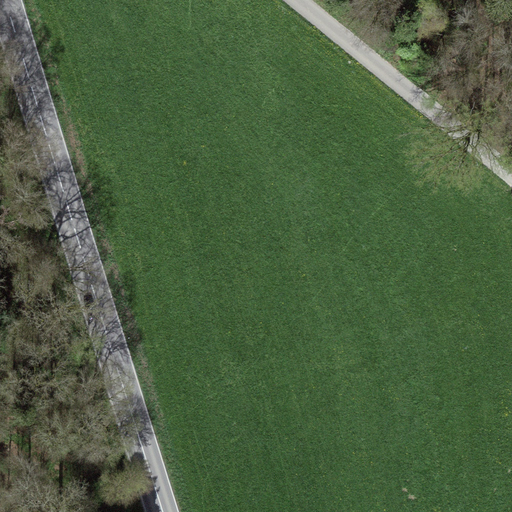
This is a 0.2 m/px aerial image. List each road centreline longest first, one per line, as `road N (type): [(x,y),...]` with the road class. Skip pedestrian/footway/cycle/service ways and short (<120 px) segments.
road 1 (primary): [(163,511),(5,0)]
road 2 (residential): [(511,175),(298,0)]
